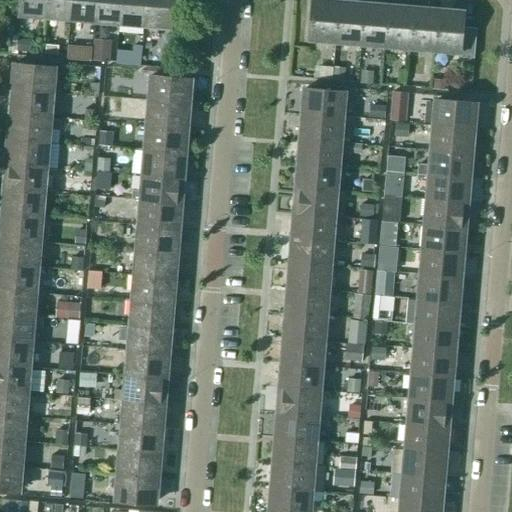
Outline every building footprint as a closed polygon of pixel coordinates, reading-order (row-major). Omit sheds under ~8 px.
[(45,16),(46,0),(20,0),(19,14),(45,16)] [(70,18),(71,0),(46,0),(45,16),(70,18)] [(95,20),(96,0),(71,0),(70,18),(95,20)] [(120,22),(121,0),(96,0),(95,20),(120,22)] [(145,24),(146,0),(121,0),(120,22),(145,24)] [(146,0),(145,24),(170,27),(172,0),(146,0)] [(334,41),(338,3),(312,1),(309,39),(334,41)] [(360,43),(363,5),(338,3),(334,41),(360,43)] [(385,45),(388,7),(363,5),(360,43),(385,45)] [(410,47),(413,9),(388,7),(385,45),(410,47)] [(435,50),(438,11),(413,9),(410,47),(435,50)] [(438,11),(435,50),(460,52),(460,49),(475,51),(476,26),(462,24),(463,13),(438,11)] [(18,39),(18,51),(30,52),(31,40),(18,39)] [(58,57),(59,45),(45,44),(44,55),(58,57)] [(83,58),(84,46),(69,44),(68,57),(83,58)] [(107,61),(108,49),(94,48),(93,59),(107,61)] [(132,62),(133,51),(119,50),(118,61),(132,62)] [(155,65),(157,53),(143,51),(141,63),(155,65)] [(13,90),(51,93),(53,67),(15,64),(13,90)] [(78,76),(79,68),(66,66),(65,75),(78,76)] [(332,78),(333,66),(320,66),(319,77),(332,78)] [(346,80),(347,70),(334,69),(333,79),(346,80)] [(361,71),(360,83),(373,84),(374,72),(361,71)] [(149,102),(188,105),(190,79),(152,76),(149,102)] [(434,79),(433,88),(445,89),(446,80),(434,79)] [(90,83),(89,96),(98,97),(99,83),(90,83)] [(341,117),(343,92),(305,89),(303,114),(341,117)] [(49,118),(51,93),(13,90),(11,115),(49,118)] [(392,92),(391,106),(407,107),(408,93),(392,92)] [(114,113),(115,98),(106,98),(105,113),(114,113)] [(434,126),(472,129),(474,103),(436,100),(434,126)] [(186,130),(188,105),(149,102),(147,126),(186,130)] [(370,104),(369,117),(384,119),(385,106),(370,104)] [(85,109),(84,120),(93,120),(93,110),(85,109)] [(361,118),(341,117),(303,114),(301,139),(339,142),(339,141),(340,125),(360,127),(361,118)] [(47,143),(49,118),(11,115),(9,139),(47,143)] [(83,122),(82,135),(95,136),(96,123),(83,122)] [(395,124),(395,136),(408,137),(409,125),(395,124)] [(184,155),(186,130),(147,126),(145,151),(184,155)] [(434,126),(432,151),(470,154),(472,129),(434,126)] [(100,133),(100,146),(112,147),(113,134),(100,133)] [(81,137),(80,146),(94,146),(94,138),(81,137)] [(45,168),(47,143),(9,139),(7,164),(45,168)] [(360,142),(339,141),(339,142),(301,139),(299,164),(337,167),(338,149),(359,151),(360,142)] [(182,179),(184,155),(145,151),(143,176),(182,179)] [(432,151),(429,175),(468,179),(470,154),(432,151)] [(387,156),(386,172),(404,173),(405,158),(387,156)] [(97,158),(97,172),(109,172),(110,158),(97,158)] [(80,162),(80,172),(91,172),(92,163),(80,162)] [(43,192),(45,168),(7,164),(5,189),(43,192)] [(335,192),(337,167),(299,164),(296,189),(335,192)] [(97,172),(96,188),(110,189),(111,173),(97,172)] [(466,204),(468,179),(429,175),(427,200),(466,204)] [(180,204),(182,179),(143,176),(141,201),(180,204)] [(373,194),(374,180),(364,179),(362,193),(373,194)] [(385,186),(384,196),(402,197),(402,187),(385,186)] [(41,217),(43,192),(5,189),(2,214),(41,217)] [(333,217),(335,192),(296,189),(294,214),(333,217)] [(96,196),(94,207),(104,208),(105,197),(96,196)] [(464,228),(466,204),(427,200),(425,225),(464,228)] [(177,229),(180,204),(141,201),(139,226),(177,229)] [(361,204),(359,216),(373,217),(374,206),(361,204)] [(383,208),(382,220),(399,222),(400,210),(383,208)] [(39,242),(41,217),(2,214),(0,239),(39,242)] [(331,242),(333,217),(294,214),(292,239),(331,242)] [(362,225),(361,231),(365,231),(375,232),(376,232),(377,221),(362,220),(362,225)] [(461,253),(464,228),(425,225),(423,250),(461,253)] [(175,254),(177,229),(139,226),(137,251),(175,254)] [(380,237),(379,245),(395,246),(396,239),(380,237)] [(0,264),(37,267),(39,242),(0,239),(0,243),(0,264)] [(329,267),(331,242),(292,239),(290,264),(329,267)] [(459,278),(461,253),(423,250),(421,275),(459,278)] [(173,279),(175,254),(137,251),(135,276),(173,279)] [(361,254),(360,267),(374,268),(375,255),(361,254)] [(71,258),(70,270),(72,271),(83,271),(83,259),(71,258)] [(378,258),(377,270),(396,272),(397,260),(378,258)] [(0,289),(35,292),(37,267),(0,264),(0,289)] [(327,292),(329,267),(290,264),(288,288),(327,292)] [(360,270),(358,293),(370,294),(373,271),(360,270)] [(72,271),(71,284),(82,285),(83,271),(72,271)] [(100,289),(102,272),(89,271),(87,288),(100,289)] [(457,303),(459,278),(421,275),(419,300),(457,303)] [(171,304),(173,279),(135,276),(133,301),(171,304)] [(376,283),(374,295),(385,296),(392,296),(393,284),(376,283)] [(325,317),(327,292),(288,288),(286,313),(325,317)] [(0,314),(33,317),(35,292),(0,289),(0,314)] [(368,320),(370,295),(354,293),(351,319),(368,320)] [(373,309),(373,310),(392,311),(394,297),(374,296),(373,309)] [(455,328),(457,303),(419,300),(417,325),(455,328)] [(57,301),(55,318),(65,319),(66,302),(57,301)] [(169,329),(171,304),(133,301),(131,325),(169,329)] [(79,320),(81,304),(66,302),(65,319),(79,320)] [(322,341),(325,317),(286,313),(284,338),(322,341)] [(0,339),(30,342),(33,317),(0,314),(0,339)] [(350,319),(348,343),(364,345),(366,321),(350,319)] [(374,322),(373,334),(386,335),(387,323),(374,322)] [(85,324),(84,336),(94,337),(95,325),(85,324)] [(167,354),(169,329),(131,325),(129,350),(167,354)] [(453,353),(455,328),(417,325),(414,350),(453,353)] [(67,331),(66,343),(78,344),(79,333),(67,331)] [(320,366),(322,341),(284,338),(282,363),(320,366)] [(0,364),(28,367),(30,342),(0,339),(0,364)] [(362,362),(363,345),(347,344),(346,361),(362,362)] [(372,347),(371,360),(385,360),(385,347),(372,347)] [(165,378),(167,354),(129,350),(127,375),(165,378)] [(451,378),(453,353),(414,350),(412,374),(451,378)] [(73,369),(74,353),(62,352),(61,368),(73,369)] [(318,391),(320,366),(282,363),(280,388),(318,391)] [(0,389),(26,392),(28,367),(0,364),(0,389)] [(95,387),(96,372),(80,371),(79,386),(95,387)] [(368,371),(367,386),(377,387),(378,372),(368,371)] [(449,403),(451,378),(412,374),(410,399),(449,403)] [(163,403),(165,378),(127,375),(124,400),(163,403)] [(57,379),(55,393),(68,394),(69,381),(57,379)] [(348,379),(346,392),(359,393),(361,380),(348,379)] [(316,416),(318,391),(280,388),(278,413),(316,416)] [(0,414),(24,417),(26,392),(0,389),(0,414)] [(89,415),(90,399),(81,398),(79,414),(89,415)] [(446,428),(449,403),(410,399),(408,424),(446,428)] [(161,428),(163,403),(124,400),(122,425),(161,428)] [(358,426),(360,409),(347,407),(346,417),(344,417),(343,424),(358,426)] [(314,441),(316,416),(278,413),(276,438),(314,441)] [(0,439),(22,441),(24,417),(0,414),(0,439)] [(373,434),(374,422),(364,421),(363,433),(373,434)] [(444,452),(446,428),(408,424),(406,449),(444,452)] [(159,453),(161,428),(122,425),(120,450),(159,453)] [(55,430),(55,444),(67,444),(68,430),(55,430)] [(75,433),(74,446),(86,447),(87,434),(75,433)] [(346,433),(345,442),(357,444),(358,434),(346,433)] [(312,465),(314,441),(276,438),(274,463),(312,466),(312,465)] [(0,464),(20,466),(22,441),(0,439),(0,464)] [(74,446),(73,456),(85,457),(86,447),(74,446)] [(444,452),(406,449),(406,450),(392,449),(390,473),(404,474),(442,477),(444,452)] [(157,478),(159,453),(120,450),(118,475),(157,478)] [(51,455),(50,468),(63,469),(64,456),(51,455)] [(355,470),(357,458),(339,456),(338,468),(341,469),(343,469),(355,470)] [(324,466),(312,465),(312,466),(274,463),(272,488),(323,492),(324,466)] [(0,490),(18,492),(20,466),(0,464),(0,490)] [(339,469),(338,486),(354,487),(355,470),(339,469)] [(71,472),(69,498),(83,499),(85,473),(71,472)] [(48,473),(47,486),(50,486),(62,486),(63,473),(48,473)] [(440,502),(442,477),(404,474),(401,499),(440,502)] [(154,503),(157,478),(118,475),(116,500),(154,503)] [(359,482),(359,494),(373,494),(373,483),(359,482)] [(50,486),(50,496),(62,496),(62,486),(50,486)] [(321,511),(323,492),(272,488),(269,511),(321,511)] [(439,511),(440,502),(401,499),(400,511),(439,511)] [(15,501),(13,511),(26,511),(28,502),(15,501)]
